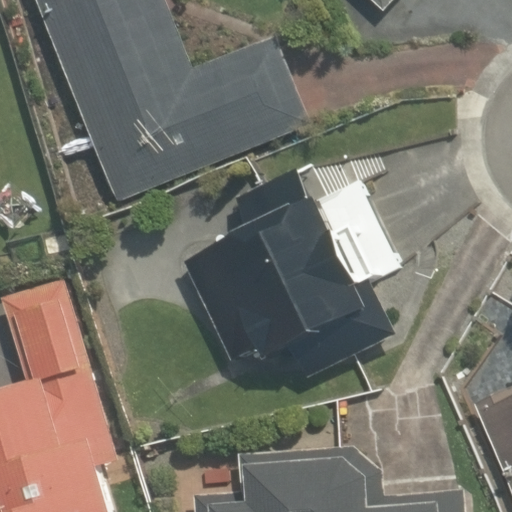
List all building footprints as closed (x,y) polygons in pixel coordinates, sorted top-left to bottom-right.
[(171,0),(35,0),(129,211),(336,119),(303,45),(210,86),(171,0)] [(422,0),(359,0),(390,32),(422,0)] [(418,284),(378,182),(328,160),(243,193),(264,247),(208,267),(246,373),(283,360),(291,384),(412,337),(395,293),(418,284)] [(0,511),(139,511),(85,282),(10,306),(35,388),(0,399),(0,511)] [(511,378),(471,397),(511,486),(511,378)] [(480,511),(481,498),(395,498),(395,457),(238,456),(238,499),(199,499),(198,511),(480,511)]
